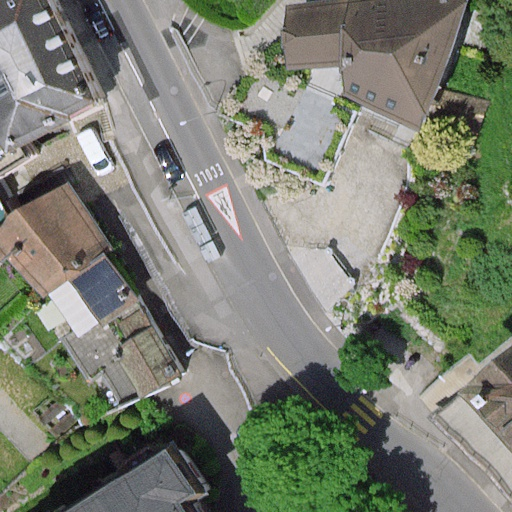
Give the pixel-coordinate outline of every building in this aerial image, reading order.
[(57,0),(0,0),(0,79),(33,140),(111,98),(57,0)] [(428,113),(463,0),(298,0),(302,55),(357,51),(359,81),(428,113)] [(0,168),(37,148),(33,140),(0,79),(0,168)] [(61,183),(0,228),(47,292),(73,273),(109,247),(61,183)] [(143,294),(109,247),(73,273),(108,320),(143,294)] [(159,323),(119,344),(146,396),(186,375),(159,323)] [(177,433),(51,511),(208,511),(200,499),(214,491),(177,433)]
